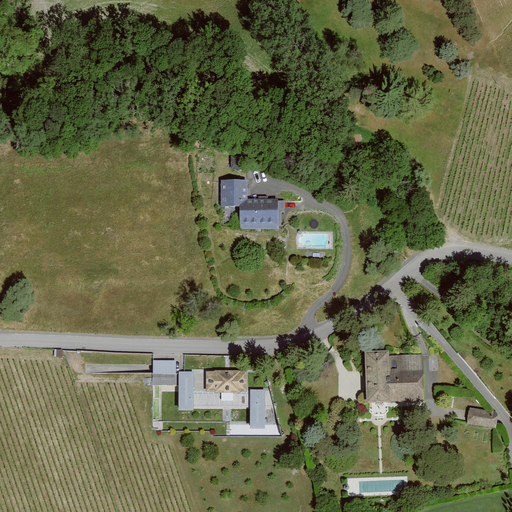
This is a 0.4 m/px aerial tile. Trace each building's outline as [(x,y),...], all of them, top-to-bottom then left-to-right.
[(245,181),(219,181),(219,206),(238,206),(238,230),(276,230),(276,199),(245,199),(245,181)] [(422,401),(421,354),(387,355),(386,350),(363,350),(364,402),(422,401)] [(175,361),(151,360),(151,374),(174,375),(175,361)] [(244,371),(204,371),(204,391),(244,391),(244,371)] [(191,372),(176,372),(176,411),(191,411),(191,372)] [(262,389),(248,389),(248,427),(261,428),(262,389)] [(496,411),(468,407),(465,424),(494,428),(496,411)] [(481,505),(479,496),(461,500),(463,508),(481,505)]
